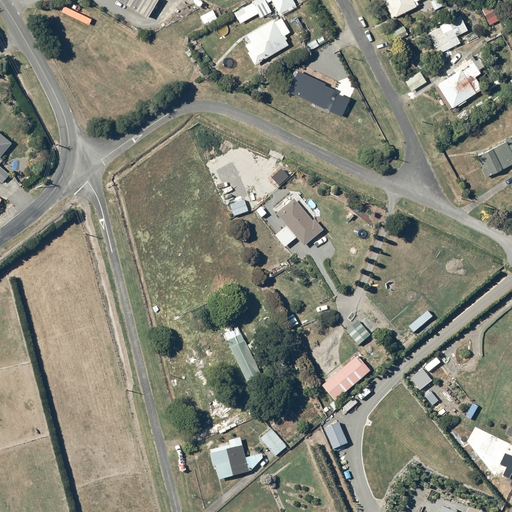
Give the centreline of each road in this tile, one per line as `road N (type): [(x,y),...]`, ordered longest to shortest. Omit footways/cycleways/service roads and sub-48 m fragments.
road 1 (residential): [(410,193),(218,107),(172,112),(100,160),(66,164)]
road 2 (residential): [(66,164),(99,200),(177,511)]
road 3 (residential): [(342,0),(405,123),(416,171),(410,193)]
road 4 (tertiary): [(0,2),(64,119),(66,164)]
